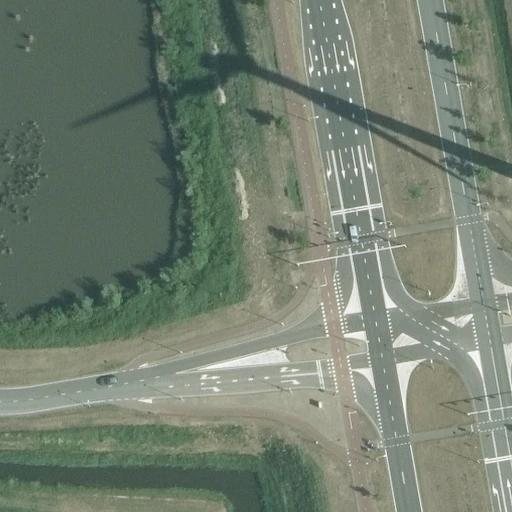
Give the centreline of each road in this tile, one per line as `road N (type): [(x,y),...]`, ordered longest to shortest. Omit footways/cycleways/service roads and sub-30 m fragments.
road 1 (tertiary): [(0,402),(383,340)]
road 2 (primary): [(320,0),(383,340)]
road 3 (primary): [(487,321),(431,0)]
road 4 (primary): [(383,340),(411,511)]
road 5 (primary): [(511,463),(487,321)]
